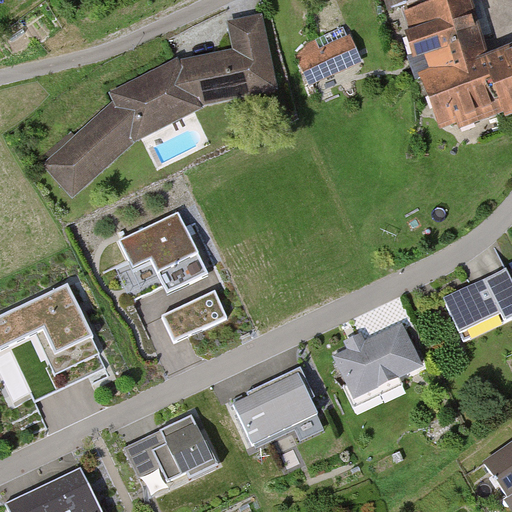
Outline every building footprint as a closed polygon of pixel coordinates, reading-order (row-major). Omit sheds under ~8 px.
[(403,0),(422,56),(425,55),(431,75),(425,77),(433,98),(439,96),(450,125),(505,105),(509,115),(511,114),(511,58),(504,62),(501,56),(484,62),(480,48),(464,0),(403,0)] [(48,168),(67,188),(133,129),(139,127),(141,129),(183,108),(181,103),(203,93),(246,84),(249,97),(276,91),(261,20),(231,26),(237,54),(197,62),(181,70),(178,66),(146,81),(115,97),(119,106),(114,108),(48,168)] [(308,58),(318,82),(361,64),(350,40),(308,58)] [(179,217),(119,244),(134,278),(155,268),(168,299),(209,281),(186,231),(179,217)] [(488,286),(446,306),(464,343),(511,320),(511,281),(507,270),(485,281),(488,286)] [(70,287),(0,319),(0,355),(43,335),(56,361),(96,342),(70,287)] [(228,319),(216,294),(163,318),(175,344),(228,319)] [(402,329),(338,359),(356,398),(421,368),(402,329)] [(301,369),(232,402),(253,447),(323,414),(301,369)] [(200,417),(128,450),(153,503),(225,469),(200,417)] [(511,446),(482,468),(511,510),(511,446)] [(103,511),(84,471),(7,508),(8,511),(103,511)]
